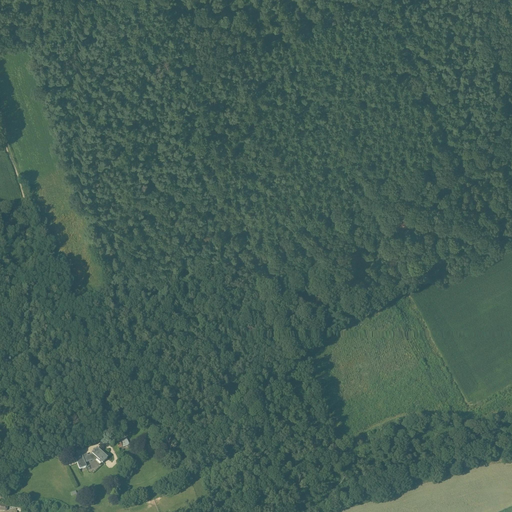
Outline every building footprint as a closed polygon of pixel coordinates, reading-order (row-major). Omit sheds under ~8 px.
[(119,440),(122,449),(129,446),(126,438),(119,440)] [(119,440),(111,444),(114,452),(122,449),(119,440)] [(97,450),(92,455),(86,457),(85,458),(88,463),(92,462),(92,461),(97,460),(98,459),(100,461),(101,462),(101,461),(103,463),(101,464),(102,464),(107,459),(97,450)] [(82,458),(76,460),(80,471),(86,468),(85,465),(82,458)] [(89,470),(99,467),(97,461),(91,463),(92,465),(87,467),(89,473),(89,472),(89,470)]
